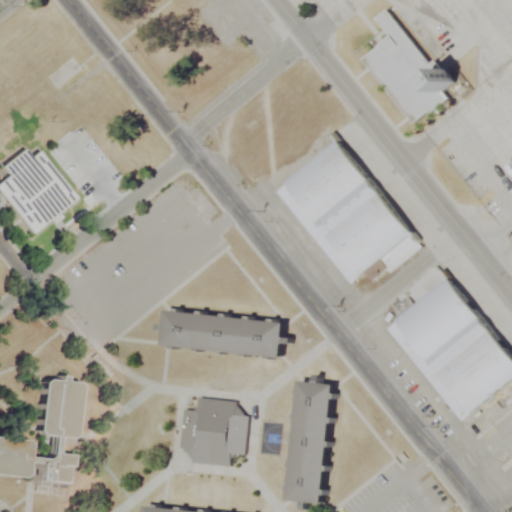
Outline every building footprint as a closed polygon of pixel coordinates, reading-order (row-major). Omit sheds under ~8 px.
[(388,35),(359,57),(415,130),(461,95),(436,63),(432,67),(388,9),(375,18),(388,35)] [(276,193),(350,287),(416,235),(342,142),(276,193)] [(27,158),(37,151),(76,200),(28,238),(0,203),(0,179),(4,176),(0,170),(0,163),(19,148),(27,158)] [(511,352),(451,278),(387,330),(462,423),(511,383),(511,352)] [(171,311),(168,346),(287,359),(291,323),(171,311)] [(42,378),(78,382),(72,437),(58,435),(51,435),(36,433),(42,378)] [(304,380),(291,501),(327,505),(340,384),(304,380)] [(199,396),(236,400),(249,418),(246,456),(234,455),(233,465),(192,462),(180,446),(184,408),(198,409),(199,396)] [(58,435),(51,435),(49,455),(43,458),(27,456),(26,463),(37,465),(35,485),(66,488),(70,457),(55,455),(58,435)] [(29,441),(0,437),(0,477),(25,480),(26,463),(27,456),(29,441)] [(499,468),(511,456),(511,466),(504,474),(499,468)]
